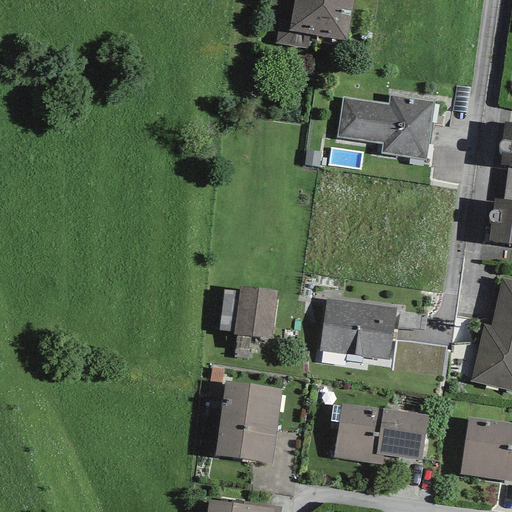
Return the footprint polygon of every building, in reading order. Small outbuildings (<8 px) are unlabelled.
[(346,41),(353,0),(294,0),(290,22),(280,20),(275,43),(307,49),(310,35),(346,41)] [(466,113),(470,88),(456,86),(452,111),(466,113)] [(381,153),(425,160),(434,101),(389,94),(388,103),(342,96),(336,137),(382,144),(381,153)] [(511,122),(504,122),(502,141),(500,142),(499,143),(499,145),(499,148),(500,150),(498,166),(508,167),(511,167),(511,122)] [(511,201),(511,167),(508,167),(503,200),(511,201)] [(511,245),(511,201),(503,200),(494,199),(492,211),(490,212),(488,215),(488,217),(489,220),(491,221),(488,242),(511,245)] [(483,323),(470,382),(511,390),(511,280),(501,279),(491,325),(483,323)] [(270,340),(277,291),(239,286),(238,292),(233,332),(233,335),(270,340)] [(219,331),(233,332),(238,292),(223,290),(219,331)] [(395,309),(326,300),(319,351),(389,360),(395,309)] [(424,331),(426,315),(400,312),(398,328),(424,331)] [(395,376),(448,381),(451,350),(398,345),(395,376)] [(222,383),(224,369),(211,367),(209,381),(222,383)] [(281,389),(225,381),(215,456),(272,464),(281,389)] [(427,416),(341,403),(341,406),(338,423),(333,457),(382,464),(383,455),(420,460),(427,416)] [(338,423),(341,406),(332,405),(330,421),(338,423)] [(511,423),(468,417),(460,474),(511,481),(511,423)] [(220,499),(220,502),(275,509),(274,511),(280,511),(281,507),(220,499)] [(220,502),(208,500),(206,511),(274,511),(275,509),(220,502)]
